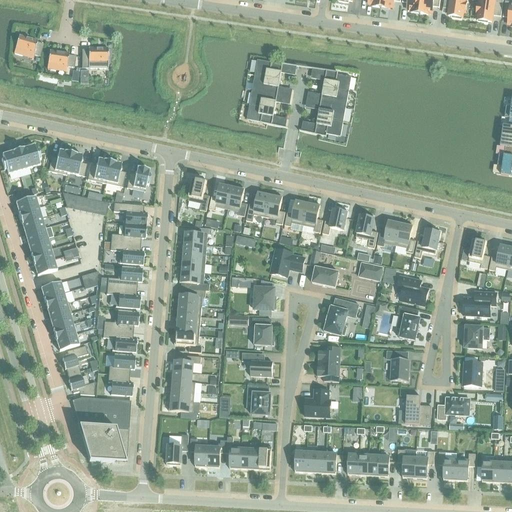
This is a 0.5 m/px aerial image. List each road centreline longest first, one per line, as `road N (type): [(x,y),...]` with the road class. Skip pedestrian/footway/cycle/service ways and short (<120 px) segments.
road 1 (residential): [(166,149),(142,498)]
road 2 (residential): [(0,185),(60,407)]
road 3 (residential): [(317,23),(511,51)]
road 4 (residential): [(285,176),(461,214)]
road 5 (residential): [(0,114),(166,149)]
road 6 (residential): [(294,363),(279,507)]
road 7 (tertiary): [(40,413),(0,278)]
road 8 (residential): [(142,498),(279,507)]
road 9 (residential): [(182,2),(317,23)]
road 10 (residential): [(294,363),(312,307),(295,301),(290,354)]
road 11 (residential): [(166,149),(285,176)]
road 12 (residential): [(442,323),(429,380),(446,376),(446,335)]
